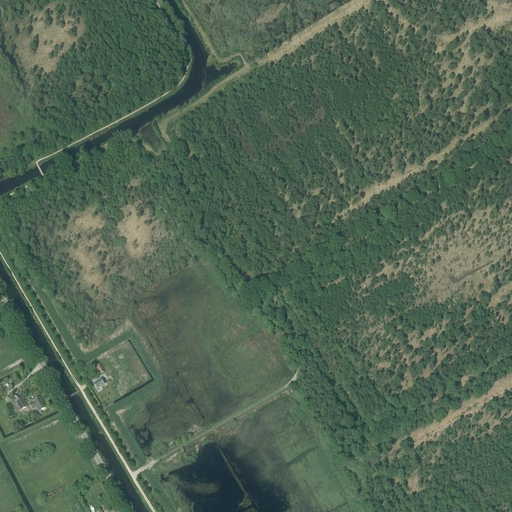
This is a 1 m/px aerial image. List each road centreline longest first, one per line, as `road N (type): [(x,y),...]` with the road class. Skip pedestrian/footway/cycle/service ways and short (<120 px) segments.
road 1 (track): [(511,145),(266,294),(293,340),(293,382),(131,476)]
road 2 (tertiary): [(128,511),(0,294)]
road 3 (unclassified): [(81,390),(153,511)]
